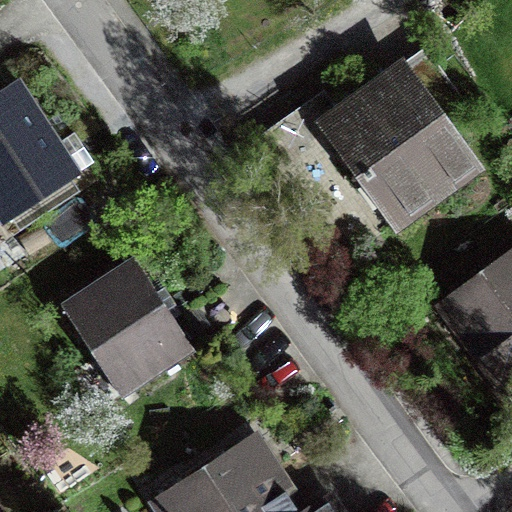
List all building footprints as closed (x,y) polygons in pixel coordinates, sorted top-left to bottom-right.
[(427,51),(403,69),(444,126),(469,108),(427,51)] [(474,166),(444,126),(403,69),(326,125),(317,113),(271,147),(352,256),(474,166)] [(0,92),(0,218),(2,222),(78,173),(18,81),(0,92)] [(134,389),(192,351),(172,319),(167,322),(150,296),(155,292),(132,258),(61,305),(95,357),(107,349),(134,389)] [(511,263),(448,310),(511,396),(511,263)] [(300,511),(254,441),(158,504),(163,511),(300,511)] [(305,511),(336,511),(327,498),(305,511)]
